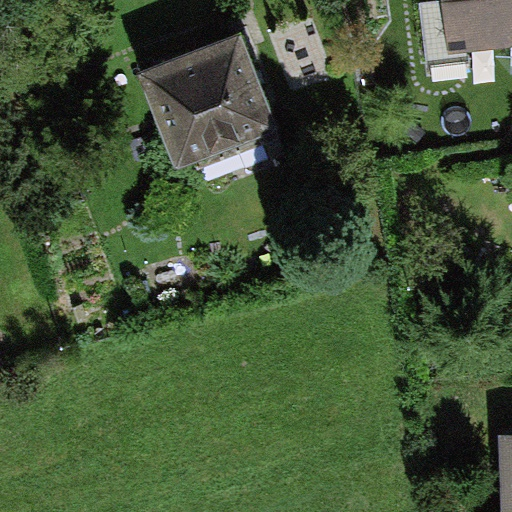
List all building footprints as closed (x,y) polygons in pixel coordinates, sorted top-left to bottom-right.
[(468,43),(511,37),(511,0),(420,0),(428,60),(470,55),(468,43)] [(22,11),(0,17),(0,102),(1,105),(48,90),(22,11)] [(279,114),(241,16),(139,55),(176,153),(191,148),(259,121),(279,114)] [(259,121),(191,148),(197,164),(266,137),(259,121)] [(511,511),(511,422),(502,422),(505,504),(481,505),(480,511),(511,511)]
